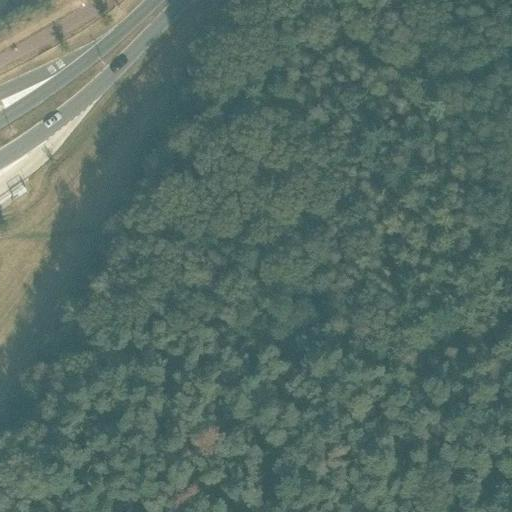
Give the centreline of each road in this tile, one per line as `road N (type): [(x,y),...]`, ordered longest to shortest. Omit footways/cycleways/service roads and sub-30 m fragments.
road 1 (secondary): [(0,158),(88,93),(184,0)]
road 2 (secondary): [(153,0),(84,63),(0,119)]
